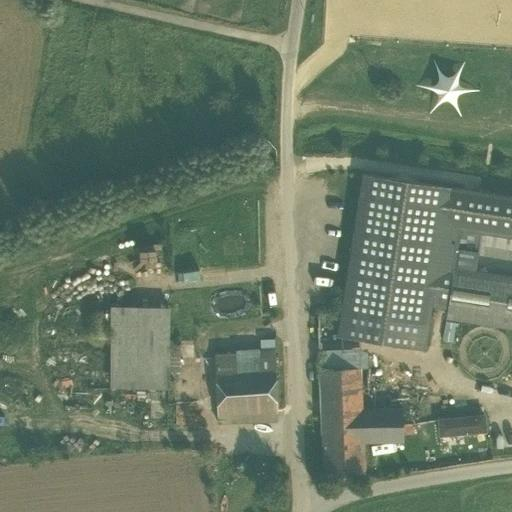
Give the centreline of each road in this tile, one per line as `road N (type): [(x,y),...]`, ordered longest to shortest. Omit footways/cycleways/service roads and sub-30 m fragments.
road 1 (unclassified): [(295,0),(285,107),(303,499)]
road 2 (unclassified): [(303,499),(511,470)]
